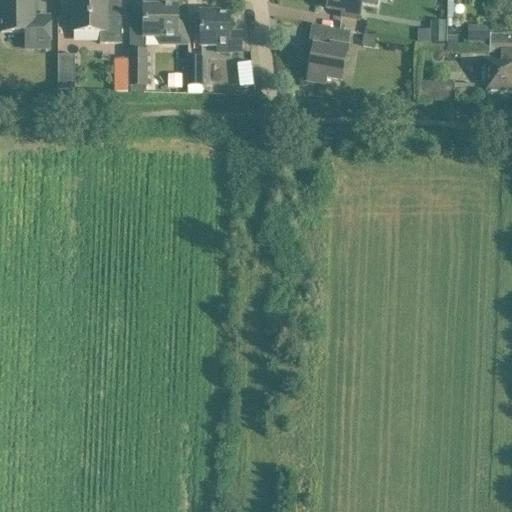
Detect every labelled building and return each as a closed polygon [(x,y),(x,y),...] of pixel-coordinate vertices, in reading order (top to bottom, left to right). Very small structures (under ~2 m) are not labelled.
[(17,0),(16,0),(2,0),(3,0),(0,0),(0,35),(26,36),(26,50),(50,50),(50,18),(34,18),(34,0),(17,0)] [(122,45),(122,20),(106,20),(106,0),(74,1),(74,34),(100,33),(100,45),(122,45)] [(377,8),(378,0),(328,0),(327,10),(343,13),(342,18),(359,22),(362,5),(377,8)] [(456,1),(456,0),(448,0),(448,20),(454,20),(455,1),(456,1)] [(188,46),(188,25),(177,25),(177,7),(144,7),(144,39),(161,39),(161,46),(188,46)] [(241,53),(241,34),(230,34),(229,16),(220,16),(220,13),(201,13),(201,47),(216,47),(216,54),(228,53),(241,53)] [(70,18),(57,18),(58,39),(71,38),(70,18)] [(446,45),(446,23),(431,22),(430,45),(446,45)] [(342,82),(350,38),(333,34),(329,50),(314,47),(307,83),(324,86),(326,79),(342,82)] [(511,54),(511,36),(491,36),(490,54),(501,55),(501,59),(482,58),(481,96),(511,96),(511,58),(511,59),(511,54)] [(131,95),(147,95),(147,54),(130,54),(131,95)] [(74,92),(74,57),(57,57),(58,91),(74,92)] [(189,87),(203,87),(202,60),(189,60),(189,87)] [(127,94),(128,61),(115,61),(114,94),(127,94)] [(436,84),(435,102),(454,103),(454,98),(474,99),(475,87),(455,86),(455,85),(436,84)] [(225,88),(213,89),(214,96),(226,95),(225,88)]
